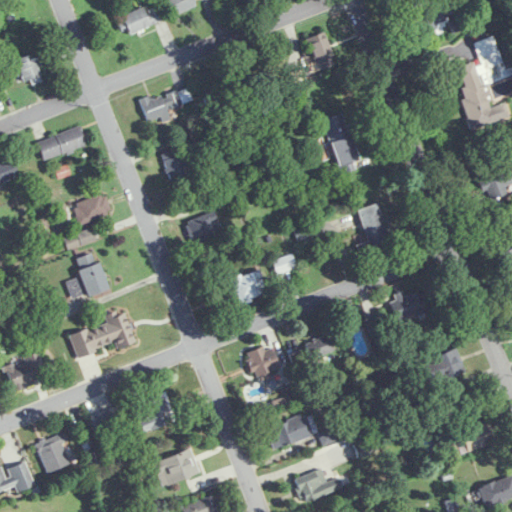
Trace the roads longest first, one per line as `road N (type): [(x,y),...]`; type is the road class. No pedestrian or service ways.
road 1 (residential): [(0,423),(511,220)]
road 2 (residential): [(262,511),(64,0)]
road 3 (residential): [(511,358),(367,0)]
road 4 (residential): [(0,130),(319,0)]
